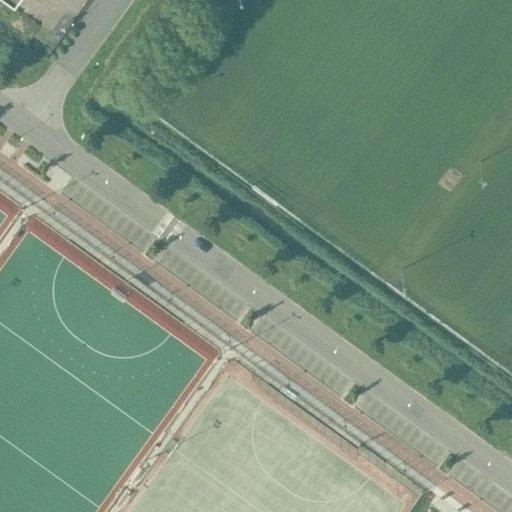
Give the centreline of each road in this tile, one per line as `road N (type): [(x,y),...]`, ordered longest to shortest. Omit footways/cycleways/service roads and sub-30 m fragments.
road 1 (unclassified): [(511,479),(26,128)]
road 2 (unclassified): [(119,0),(26,128)]
